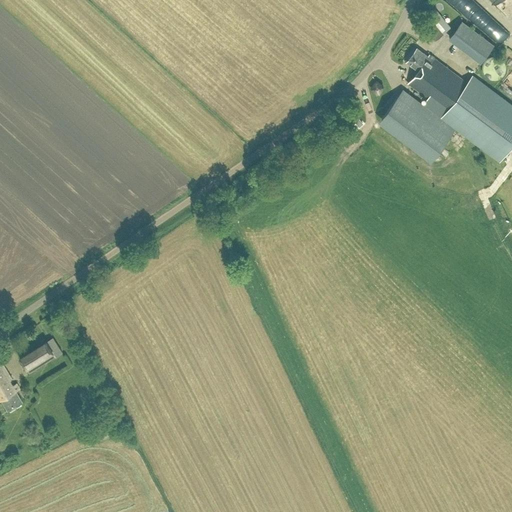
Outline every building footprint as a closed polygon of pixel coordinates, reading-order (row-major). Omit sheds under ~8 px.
[(434,40),(443,33),(429,16),(420,23),(434,40)] [(462,18),(449,34),(482,60),(494,44),(462,18)] [(429,54),(428,56),(416,47),(405,62),(417,70),(408,83),(505,154),(511,143),(511,114),(482,93),(429,54)] [(508,70),(507,66),(505,62),(501,60),(498,59),(494,60),(490,61),(488,63),(485,66),(485,70),(485,74),(486,78),(489,81),(493,82),(497,83),(501,82),(504,80),(507,77),(508,74),(508,70)] [(455,128),(403,88),(379,121),(431,160),(455,128)] [(19,358),(27,369),(30,374),(63,353),(52,337),(47,340),(19,358)] [(0,401),(2,401),(8,411),(22,402),(16,391),(20,389),(16,383),(12,386),(9,381),(12,379),(0,360),(0,401)] [(29,393),(26,387),(20,391),(24,396),(29,393)] [(112,418),(93,428),(100,440),(118,430),(112,418)]
